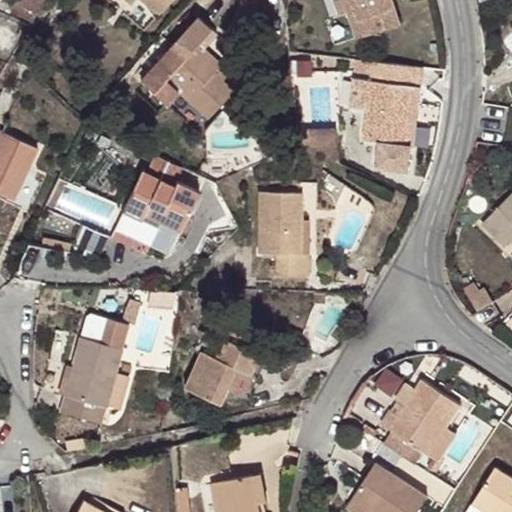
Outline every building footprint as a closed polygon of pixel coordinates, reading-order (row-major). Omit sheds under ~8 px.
[(15,0),(10,8),(29,17),(38,0),(15,0)] [(172,0),(152,0),(163,11),(172,0)] [(242,0),(240,7),(256,13),(260,0),(242,0)] [(347,0),(336,0),(339,8),(349,6),(347,0)] [(347,0),(349,6),(355,24),(365,20),(368,26),(402,16),(397,0),(347,0)] [(216,22),(204,11),(174,41),(188,53),(169,72),(215,111),(239,86),(217,66),(223,59),(202,37),(216,22)] [(408,61),(372,56),(358,133),(367,134),(363,157),(375,161),(398,165),(402,140),(405,140),(416,81),(406,78),(408,61)] [(296,126),(297,136),(335,154),(332,123),(296,126)] [(44,147),(6,128),(0,139),(0,191),(20,200),(44,147)] [(183,183),(152,170),(133,208),(153,218),(156,214),(189,227),(210,189),(187,176),(183,183)] [(310,241),(310,184),(268,183),(267,242),(286,243),(288,267),(316,268),(317,241),(310,241)] [(511,199),(486,224),(509,247),(511,243),(511,199)] [(81,223),(73,247),(98,256),(106,231),(81,223)] [(164,235),(145,226),(137,241),(157,250),(164,235)] [(90,328),(110,333),(117,309),(97,303),(90,328)] [(138,315),(117,309),(110,333),(90,328),(82,357),(73,386),(69,402),(110,413),(132,339),(138,315)] [(262,351),(227,336),(219,355),(204,349),(189,386),(223,401),(231,384),(239,364),(254,371),(262,351)] [(66,384),(73,386),(82,357),(73,355),(66,384)] [(256,372),(254,371),(239,364),(231,384),(247,391),(256,372)] [(466,406),(429,380),(403,415),(395,409),(384,424),(442,463),(461,434),(451,427),(466,406)] [(420,511),(432,494),(380,460),(355,495),(380,511),(420,511)] [(511,511),(511,475),(500,466),(475,501),(491,511),(511,511)] [(252,511),(245,472),(202,481),(208,511),(252,511)] [(115,511),(84,496),(74,511),(115,511)]
